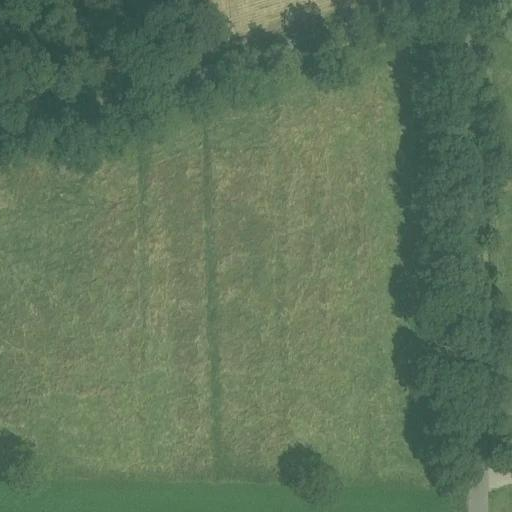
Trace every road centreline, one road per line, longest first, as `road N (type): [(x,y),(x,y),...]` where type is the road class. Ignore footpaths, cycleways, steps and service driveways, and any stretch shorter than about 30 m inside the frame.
road 1 (unclassified): [(483,511),(466,0)]
road 2 (unclassified): [(441,0),(0,136)]
